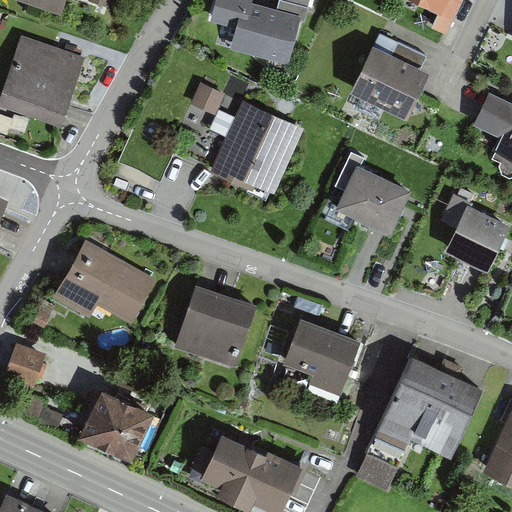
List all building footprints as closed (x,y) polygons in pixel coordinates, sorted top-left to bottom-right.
[(84,0),(38,0),(81,13),(84,0)] [(236,45),(287,58),(297,19),(250,6),(251,0),(218,0),(214,17),(242,25),(236,45)] [(459,0),(422,0),(454,13),(459,0)] [(89,61),(23,40),(0,109),(67,130),(89,61)] [(358,89),(416,119),(438,77),(380,47),(358,89)] [(228,96),(202,88),(195,108),(222,116),(228,96)] [(511,101),(496,94),(481,131),(500,139),(497,147),(511,153),(511,101)] [(304,127),(245,104),(219,170),(278,193),(304,127)] [(125,137),(130,180),(168,175),(166,158),(160,159),(156,133),(125,137)] [(420,194),(363,167),(345,205),(402,232),(420,194)] [(0,201),(0,241),(15,208),(0,201)] [(511,249),(511,225),(468,207),(447,254),(500,277),(511,249)] [(155,282),(90,248),(63,299),(101,319),(107,308),(134,322),(155,282)] [(256,310),(199,292),(182,347),(239,365),(256,310)] [(306,323),(293,367),(354,386),(367,342),(306,323)] [(47,356),(14,347),(7,375),(40,383),(47,356)] [(496,393),(416,358),(389,420),(469,454),(496,393)] [(61,404),(36,394),(26,417),(52,427),(61,404)] [(158,416),(106,394),(86,442),(138,464),(158,416)] [(511,426),(493,468),(511,476),(511,426)] [(299,511),(316,472),(230,438),(212,482),(289,511),(299,511)] [(40,511),(10,500),(4,511),(40,511)]
